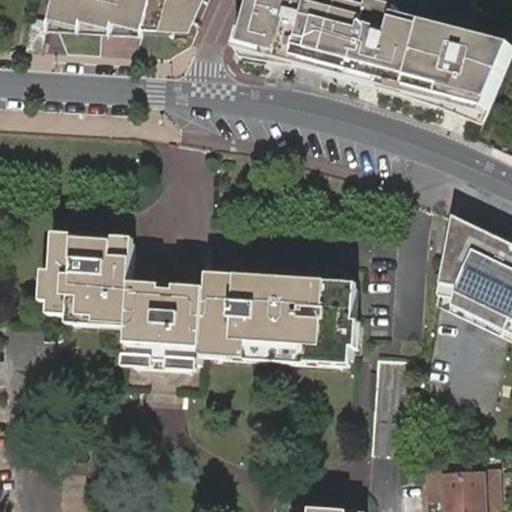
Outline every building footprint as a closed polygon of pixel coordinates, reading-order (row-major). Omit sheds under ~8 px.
[(54,0),(52,11),(49,23),(49,27),(63,28),(124,32),(132,32),(191,35),(198,21),(203,21),(212,0),(54,0)] [(476,121),(485,124),(490,112),(511,60),(511,48),(400,18),(401,11),(373,4),(371,11),(330,0),(257,0),(258,0),(257,0),(255,0),(237,47),(241,54),(270,60),(289,63),(298,64),(327,72),(353,78),(354,78),(363,81),(381,86),(382,86),(443,106),(457,112),(476,120),(476,121)] [(28,53),(43,54),(47,33),(49,27),(49,23),(33,20),(28,53)] [(49,27),(47,33),(123,38),(124,32),(63,28),(49,27)] [(188,42),(191,35),(132,32),(131,38),(188,42)] [(511,246),(457,220),(440,302),(511,336),(511,246)] [(69,242),(124,245),(124,239),(69,235),(69,242)] [(129,323),(132,323),(134,291),(137,246),(124,245),(69,242),(56,241),(55,273),(53,305),(52,319),(77,320),(129,323)] [(45,305),(53,305),(55,273),(47,272),(45,305)] [(221,276),(221,282),(276,286),(276,279),(221,276)] [(295,280),(295,287),(350,291),(351,284),(295,280)] [(210,281),(209,296),(205,353),(215,354),(271,358),(280,358),(285,287),(276,286),(221,282),(210,281)] [(144,285),(144,292),(199,296),(200,289),(144,285)] [(295,287),(285,287),(280,358),(289,358),(345,363),(355,363),(356,356),(359,318),(360,292),(350,291),(295,287)] [(134,291),(132,323),(129,363),(139,364),(195,368),(205,368),(205,353),(209,296),(199,296),(144,292),(134,291)] [(365,318),(359,318),(356,356),(362,357),(365,318)] [(129,332),(129,323),(77,320),(77,328),(129,332)] [(271,358),(215,354),(215,362),(271,366),(271,358)] [(345,363),(289,358),(289,367),(345,370),(345,363)] [(195,368),(139,364),(139,372),(194,376),(195,368)] [(500,472),(447,475),(448,511),(488,511),(489,511),(502,510),(500,472)]
